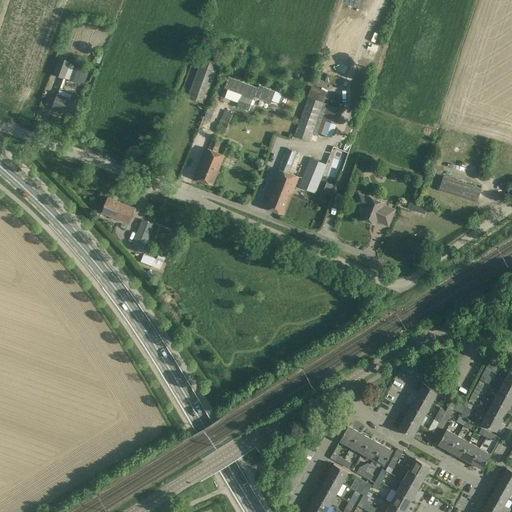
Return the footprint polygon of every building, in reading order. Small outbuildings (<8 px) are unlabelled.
[(193,42),(186,40),(182,51),(189,54),(193,42)] [(71,62),(59,57),(53,75),(65,79),(71,62)] [(218,64),(203,58),(187,99),(202,104),(218,64)] [(69,79),(84,85),(89,71),(74,66),(69,79)] [(236,72),(231,85),(247,92),(243,103),(254,107),(259,96),(259,97),(260,95),(277,101),(281,90),(236,72)] [(70,100),(57,95),(53,107),(74,115),(80,100),(71,97),(70,100)] [(331,137),(334,128),(323,124),(330,105),(308,98),(295,136),(310,141),(313,133),(317,135),(318,132),(331,137)] [(214,111),(208,108),(204,117),(211,120),(214,111)] [(233,114),(225,110),(216,130),(224,134),(233,114)] [(221,141),(213,137),(207,150),(195,178),(212,185),(224,157),(216,154),(221,141)] [(326,166),(287,151),(264,206),(284,214),(295,185),(315,193),(326,166)] [(363,162),(357,166),(361,172),(366,168),(363,162)] [(481,188),(444,177),(442,182),(440,181),(439,185),(441,186),(439,190),(454,195),(477,202),(481,188)] [(369,196),(359,192),(354,203),(365,207),(361,218),(371,222),(372,219),(389,226),(395,209),(384,205),(385,202),(369,196)] [(136,208),(108,197),(102,212),(129,223),(136,208)] [(417,201),(410,199),(407,208),(425,214),(428,206),(417,202),(417,201)] [(132,245),(143,249),(154,224),(143,220),(132,245)] [(161,261),(163,262),(166,256),(159,253),(157,259),(161,261)] [(155,258),(144,254),(141,261),(158,268),(161,261),(157,259),(155,259),(155,258)] [(486,368),(491,371),(497,360),(492,358),(486,368)] [(487,379),(491,371),(486,368),(482,376),(487,379)] [(511,382),(505,378),(499,389),(511,396),(511,382)] [(477,383),(474,390),(479,393),(483,386),(477,383)] [(417,395),(432,403),(438,392),(432,388),(423,384),(417,395)] [(511,396),(499,389),(493,401),(508,408),(511,400),(511,396)] [(475,401),(479,393),(474,390),(470,398),(475,401)] [(426,414),(432,403),(417,395),(411,406),(426,414)] [(446,411),(450,413),(454,407),(457,402),(452,399),(449,404),(446,411)] [(508,408),(493,401),(487,412),(502,420),(508,408)] [(454,409),(462,414),(466,406),(465,406),(458,402),(454,409)] [(471,409),(465,405),(465,406),(466,406),(462,414),(467,416),(471,409)] [(411,406),(405,417),(419,425),(426,414),(411,406)] [(446,411),(439,422),(444,424),(450,413),(446,411)] [(496,430),(502,420),(487,412),(481,423),(496,431),(497,431),(496,430)] [(456,422),(464,425),(466,420),(460,417),(459,416),(456,422)] [(419,425),(405,417),(399,428),(398,428),(413,437),(419,425)] [(331,423),(324,419),(317,431),(324,434),(331,423)] [(433,431),(437,421),(432,419),(428,429),(433,431)] [(466,420),(464,425),(471,429),(474,424),(466,420)] [(438,436),(444,424),(439,422),(433,433),(438,436)] [(340,440),(351,447),(359,432),(348,426),(349,426),(348,425),(340,440)] [(479,433),(486,437),(488,432),(481,428),(479,433)] [(439,444),(450,450),(458,436),(446,429),(438,444),(439,445),(439,444)] [(362,453),(370,438),(359,432),(351,447),(362,453)] [(488,432),(486,437),(493,441),(496,436),(488,432)] [(438,436),(433,433),(429,441),(434,443),(438,436)] [(461,456),(469,442),(458,436),(450,450),(461,456)] [(370,438),(362,453),(373,459),(381,444),(370,438)] [(472,462),(480,448),(469,442),(461,456),(472,462)] [(392,450),(381,444),(373,459),(384,465),(393,450),(392,450)] [(480,448),(472,462),(482,468),(482,469),(483,469),(491,454),(480,448)] [(398,449),(392,460),(397,462),(403,451),(398,449)] [(331,458),(342,464),(344,459),(333,453),(331,458)] [(409,469),(423,477),(429,467),(430,467),(415,458),(409,469)] [(352,463),(344,459),(342,464),(349,468),(352,463)] [(393,469),(397,462),(392,460),(388,466),(393,469)] [(334,464),(328,475),(342,483),(348,472),(333,463),(333,464),(334,464)] [(363,476),(366,471),(359,467),(356,472),(363,476)] [(501,480),(511,486),(511,470),(507,468),(506,468),(507,469),(501,480)] [(382,469),(376,480),(382,483),(388,472),(382,469)] [(423,477),(409,469),(403,480),(417,488),(423,477)] [(366,471),(363,476),(371,480),(374,475),(366,471)] [(328,475),(322,486),(336,494),(342,483),(328,475)] [(378,490),(382,483),(376,480),(375,482),(373,485),(372,487),(378,490)] [(397,492),(411,500),(417,488),(403,480),(397,492)] [(511,490),(511,486),(501,480),(494,491),(508,499),(511,490)] [(360,493),(364,486),(359,483),(355,490),(360,493)] [(316,497),(330,505),(336,494),(322,486),(316,497)] [(364,486),(360,493),(363,495),(366,497),(369,491),(369,490),(369,489),(364,486)] [(349,501),(354,504),(360,493),(355,490),(349,501)] [(508,499),(494,491),(488,503),(501,510),(501,511),(503,511),(508,511),(510,509),(504,505),(508,499)] [(405,510),(411,500),(397,492),(391,502),(405,510)] [(316,511),(326,511),(330,505),(316,497),(310,508),(316,511)] [(362,508),(369,511),(371,507),(364,503),(360,500),(358,505),(362,508)] [(349,511),(354,504),(349,501),(342,511),(349,511)] [(404,511),(405,510),(391,502),(385,511),(404,511)] [(500,511),(501,511),(501,510),(488,503),(482,511),(500,511)]
